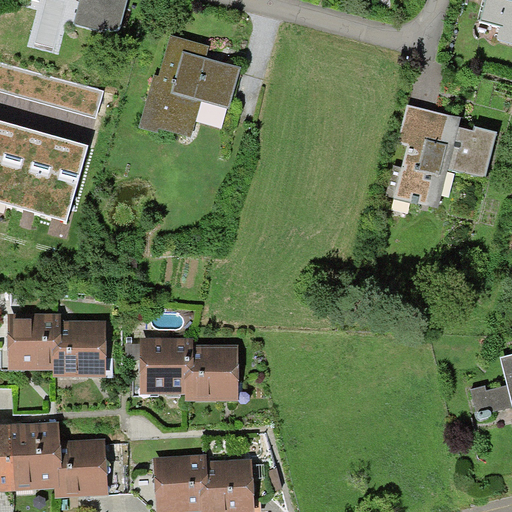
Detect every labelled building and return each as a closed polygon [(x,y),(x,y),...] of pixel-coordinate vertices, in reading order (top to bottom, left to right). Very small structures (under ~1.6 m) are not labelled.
[(34,0),(38,1),(38,0),(80,0),(74,24),(112,35),(113,31),(115,31),(117,31),(120,29),(121,26),(128,0),(34,0)] [(511,0),(484,0),(479,21),(500,27),(497,41),(511,44),(511,0)] [(140,128),(157,133),(159,128),(191,137),(195,122),(220,130),(226,108),(228,109),(239,71),(205,61),(209,48),(172,37),(160,79),(154,78),(140,128)] [(103,91),(0,61),(0,94),(95,122),(103,91)] [(385,199),(440,212),(449,173),(485,182),(496,133),(472,127),(471,132),(459,129),(461,121),(443,117),(407,108),(399,143),(410,146),(404,170),(392,167),(385,199)] [(0,118),(0,214),(69,234),(93,144),(75,139),(45,131),(17,123),(0,118)] [(58,315),(8,315),(8,372),(58,372),(58,315)] [(107,321),(59,321),(59,378),(107,379),(107,321)] [(185,344),(137,346),(138,398),(186,397),(185,352),(185,344)] [(232,350),(185,352),(186,397),(186,404),(233,403),(232,350)] [(511,356),(500,359),(507,387),(487,392),(486,387),(471,391),(477,416),(511,408),(511,356)] [(11,427),(15,493),(54,489),(60,488),(59,472),(62,472),(60,444),(59,424),(11,427)] [(11,427),(0,427),(0,493),(15,493),(11,427)] [(104,440),(60,444),(62,472),(59,472),(60,488),(54,489),(55,502),(109,497),(104,440)] [(208,457),(154,460),(156,511),(202,511),(201,490),(209,489),(208,463),(208,457)] [(253,511),(251,461),(208,463),(209,489),(201,490),(202,511),(253,511)]
